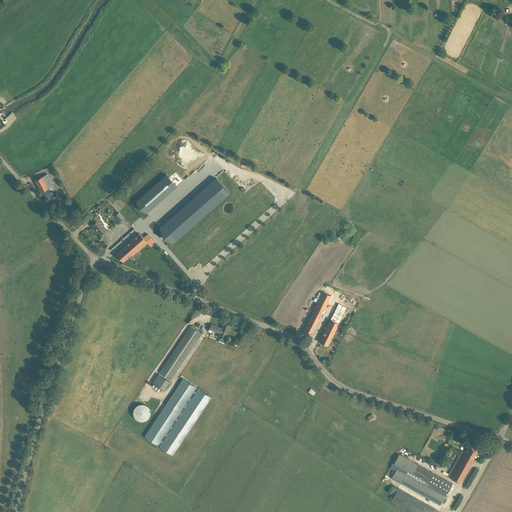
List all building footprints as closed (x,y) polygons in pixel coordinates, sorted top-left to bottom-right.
[(219,186),(206,171),(150,221),(163,236),(219,186)] [(41,191),(48,187),(53,185),(47,174),(42,176),(35,180),(41,191)] [(129,213),(159,186),(149,175),(119,201),(129,213)] [(107,229),(101,223),(103,222),(100,218),(100,217),(97,214),(91,219),(94,222),(91,225),(94,229),(95,228),(101,234),(107,229)] [(139,256),(145,263),(161,249),(149,235),(144,238),(140,233),(116,254),(123,261),(131,254),(132,256),(148,242),(151,246),(139,256)] [(300,324),(312,296),(293,287),(282,312),(291,316),(289,319),(300,324)] [(323,291),(302,332),(310,337),(331,295),(323,291)] [(319,341),(328,345),(347,307),(338,303),(319,341)] [(224,338),(229,325),(224,323),(222,328),(211,324),(209,328),(220,333),(219,336),(220,337),(219,340),(224,342),(226,338),(224,338)] [(191,326),(159,372),(170,380),(201,333),(191,326)] [(152,382),(154,383),(164,389),(170,381),(158,373),(152,382)] [(145,434),(162,445),(174,453),(211,397),(183,378),(145,434)] [(149,420),(149,404),(135,404),(136,420),(149,420)] [(462,449),(447,476),(459,483),(478,450),(469,445),(466,451),(462,449)] [(394,463),(443,490),(447,493),(452,483),(399,454),(394,463)] [(391,478),(440,505),(446,495),(397,468),(391,478)] [(392,500),(412,511),(437,511),(439,511),(398,488),(392,500)]
